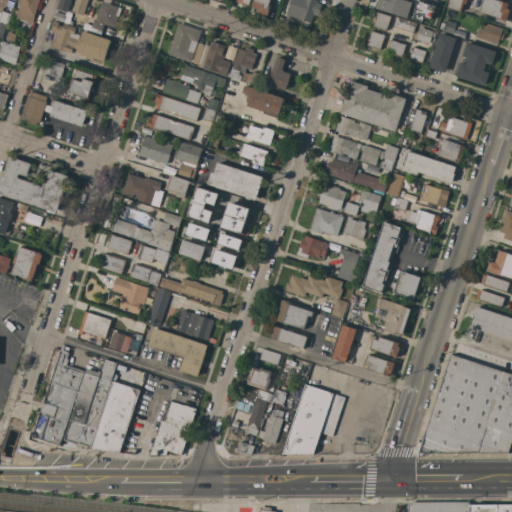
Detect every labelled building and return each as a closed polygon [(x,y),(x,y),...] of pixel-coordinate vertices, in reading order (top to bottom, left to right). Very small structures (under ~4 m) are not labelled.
[(39,0),(32,24),(15,18),(20,2),(18,1),(18,0),(39,0)] [(59,0),(72,0),(68,12),(57,8),(59,0)] [(75,0),(87,0),(83,15),(72,11),(75,0)] [(254,0),(270,0),(269,4),(271,4),(268,15),(256,11),(257,9),(252,7),(254,0)] [(318,0),(317,2),(322,4),(318,16),(313,14),(311,22),(308,21),(308,22),(304,21),(304,20),(286,14),(287,13),(285,12),(286,9),(287,10),(290,0),(318,0)] [(404,0),(410,2),(408,8),(422,13),(419,22),(403,17),(403,16),(379,8),(381,0),(404,0)] [(449,0),(466,0),(465,3),(463,3),(461,11),(448,7),(449,1),(449,0)] [(479,11),(483,0),(500,0),(509,3),(507,8),(510,9),(507,20),(479,11)] [(119,7),(116,15),(118,16),(117,18),(118,18),(115,27),(104,24),(103,26),(105,27),(104,30),(103,29),(102,31),(91,27),(94,18),(96,19),(100,7),(98,7),(99,4),(101,4),(102,1),(119,7)] [(427,13),(430,2),(442,6),(439,17),(427,13)] [(53,18),(55,11),(66,15),(64,21),(53,18)] [(391,16),(386,30),(373,25),(374,22),(373,21),(375,17),(376,17),(378,11),(391,16)] [(393,27),(396,17),(416,23),(413,33),(393,27)] [(453,34),(442,31),(443,29),(439,28),(441,22),(445,23),(446,19),(456,22),(453,34)] [(111,39),(104,61),(93,57),(92,60),(86,58),(87,56),(76,52),(77,48),(73,47),(71,53),(51,46),(55,32),(50,31),(54,20),(59,22),(58,25),(63,26),(64,23),(76,27),(74,33),(80,35),(78,39),(80,39),(83,30),(111,39)] [(476,36),(479,28),(483,29),(485,22),(503,28),(501,33),(504,33),(502,40),(499,39),(498,44),(476,36)] [(179,23),(201,30),(198,41),(194,54),(193,54),(191,62),(178,57),(168,54),(179,23)] [(435,32),(434,37),(432,36),(429,43),(426,42),(425,44),(421,42),(421,41),(416,39),(420,27),(435,32)] [(16,34),(14,41),(6,38),(8,31),(16,34)] [(380,49),(367,45),(368,41),(367,40),(369,36),(370,36),(372,31),(385,35),(380,49)] [(445,71),(429,66),(440,32),(456,38),(445,71)] [(405,44),(402,56),(387,51),(391,39),(405,44)] [(0,58),(0,49),(3,41),(20,47),(18,52),(19,52),(15,64),(0,58)] [(211,42),(227,47),(223,60),(230,63),(227,75),(203,67),(211,42)] [(496,51),(492,64),(486,62),(484,71),(489,72),(485,85),(456,76),(461,62),(466,64),(468,57),(463,55),(467,42),(496,51)] [(198,63),(192,61),(198,43),(204,44),(198,63)] [(205,44),(209,45),(202,67),(198,65),(205,44)] [(230,44),(237,47),(232,62),(224,59),(230,44)] [(252,69),(245,67),(245,68),(239,70),(238,74),(242,75),(240,80),(228,76),(233,63),(234,63),(239,48),(244,50),(246,46),(253,48),(252,52),(257,54),(252,69)] [(426,51),(422,62),(416,61),(416,62),(412,60),(409,58),(411,51),(410,51),(411,47),(412,47),(413,46),(426,51)] [(65,64),(61,78),(52,76),(52,74),(44,72),(48,59),(49,59),(49,57),(55,59),(55,61),(65,64)] [(282,70),(291,73),(285,89),(268,83),(277,57),(281,57),(285,59),(282,70)] [(226,78),(224,85),(223,84),(222,87),(216,85),(217,82),(215,82),(213,89),(217,90),(215,95),(210,93),(209,95),(204,94),(205,92),(203,91),(204,87),(203,86),(202,90),(200,89),(200,90),(198,89),(197,88),(198,85),(180,79),(185,64),(226,78)] [(0,66),(6,69),(6,68),(16,72),(14,78),(4,74),(2,80),(0,79),(0,66)] [(93,74),(91,80),(93,81),(88,97),(87,99),(85,98),(84,102),(63,96),(65,90),(69,91),(76,69),(93,74)] [(241,80),(244,72),(251,74),(253,71),(263,74),(259,86),(241,80)] [(189,86),(185,98),(162,91),(166,78),(189,86)] [(340,113),(351,80),(368,85),(367,88),(391,96),(392,94),(406,98),(395,131),(340,113)] [(284,98),(277,117),(264,113),(265,111),(247,105),(248,101),(246,100),(248,95),(245,94),(246,93),(243,92),(245,84),(284,98)] [(197,103),(186,99),(189,89),(192,90),(193,88),(196,89),(195,90),(200,93),(197,103)] [(40,122),(37,121),(36,124),(23,120),(24,117),(21,116),(28,95),(29,95),(30,91),(47,96),(45,101),(46,101),(40,122)] [(0,92),(8,94),(4,104),(6,105),(5,108),(4,107),(3,109),(0,108),(0,92)] [(156,108),(157,103),(154,102),(157,94),(200,108),(196,120),(156,108)] [(219,100),(216,110),(207,107),(210,97),(219,100)] [(87,110),(82,126),(50,115),(53,106),(50,105),(52,99),(55,100),(87,110)] [(206,108),(216,112),(212,122),(203,118),(206,108)] [(416,109),(426,112),(425,115),(426,115),(420,132),(410,129),(416,109)] [(224,115),(222,123),(214,121),(217,112),(224,115)] [(146,125),(149,116),(152,117),(154,113),(194,126),(190,139),(146,125)] [(335,130),(340,116),(354,120),(354,121),(359,123),(360,122),(371,126),(366,140),(335,130)] [(444,131),(439,129),(442,121),(447,123),(449,116),(472,123),(471,124),(472,125),(471,129),(470,128),(466,138),(444,131)] [(432,119),(436,120),(434,124),(437,125),(436,129),(433,128),(432,131),(429,130),(432,119)] [(245,137),(249,125),(262,129),(263,127),(274,131),(269,145),(245,137)] [(436,132),(434,138),(426,136),(428,129),(429,130),(432,131),(436,132)] [(136,154),(138,148),(141,149),(143,141),(141,140),(143,135),(163,141),(164,139),(169,141),(168,143),(173,145),(167,164),(136,154)] [(361,144),(356,159),(347,156),(348,154),(343,153),(342,154),(329,150),(334,135),(361,144)] [(437,155),(441,144),(440,144),(441,141),(442,141),(443,138),(464,146),(459,162),(437,155)] [(202,148),(196,165),(186,162),(186,161),(173,157),(175,150),(178,151),(181,141),(202,148)] [(267,151),(263,165),(252,162),(253,159),(239,155),(243,143),(267,151)] [(398,148),(391,171),(379,167),(381,160),(383,161),(384,158),(382,157),(381,159),(379,158),(381,150),(384,151),(387,144),(398,148)] [(375,165),(359,160),(363,150),(360,150),(362,145),(364,145),(380,150),(375,165)] [(455,166),(453,173),(455,173),(452,182),(418,171),(417,175),(397,168),(398,163),(402,164),(406,152),(408,153),(409,151),(455,166)] [(0,193),(0,183),(9,156),(31,163),(27,176),(19,173),(18,177),(43,185),(48,169),(68,176),(62,196),(56,212),(0,193)] [(327,173),(329,168),(326,168),(329,161),(332,162),(333,158),(349,163),(350,160),(358,162),(356,171),(387,181),(384,192),(327,173)] [(193,166),(193,167),(196,168),(192,179),(189,178),(189,179),(176,175),(180,162),(193,166)] [(263,177),(255,200),(206,184),(210,172),(214,173),(217,162),(263,177)] [(393,172),(404,176),(402,184),(403,184),(402,187),(401,187),(398,196),(387,193),(393,172)] [(144,178),(145,177),(161,182),(159,190),(163,192),(158,206),(137,200),(138,198),(122,193),(128,173),(144,178)] [(189,181),(184,198),(176,195),(177,191),(166,188),(171,175),(189,181)] [(215,218),(234,224),(231,232),(209,225),(209,224),(208,224),(209,223),(206,221),(207,218),(204,217),(204,218),(195,215),(196,212),(189,210),(192,202),(190,201),(193,192),(192,191),(194,184),(196,185),(196,183),(212,189),(212,188),(214,189),(211,197),(212,197),(211,201),(220,204),(215,218)] [(340,209),(333,207),(333,209),(326,207),(327,205),(318,202),(320,197),(317,196),(319,189),(322,190),(324,184),(333,187),(334,186),(340,188),(340,189),(346,191),(340,209)] [(420,199),(425,184),(442,189),(449,191),(444,207),(420,199)] [(376,210),(372,209),(371,211),(368,210),(368,213),(360,210),(363,202),(358,200),(360,191),(355,190),(356,186),(362,188),(362,189),(381,195),(376,210)] [(0,197),(13,202),(9,213),(13,214),(11,219),(10,219),(6,232),(0,230),(0,197)] [(408,201),(405,211),(394,207),(394,205),(390,204),(392,197),(396,199),(397,197),(408,201)] [(219,227),(245,236),(254,209),(228,200),(219,227)] [(358,205),(355,215),(343,211),(346,202),(358,205)] [(337,236),(322,231),(321,234),(310,230),(317,208),(330,212),(330,210),(333,211),(333,213),(339,215),(339,213),(342,214),(341,216),(343,216),(337,236)] [(410,210),(415,212),(417,208),(435,214),(437,214),(439,215),(440,217),(439,220),(437,220),(436,225),(438,226),(435,234),(415,228),(416,223),(407,220),(410,210)] [(511,240),(503,237),(504,233),(499,231),(506,209),(511,211),(511,240)] [(195,213),(193,220),(182,216),(185,210),(195,213)] [(137,225),(136,227),(138,227),(139,227),(150,231),(151,229),(152,229),(155,219),(161,221),(164,212),(181,217),(178,226),(168,223),(166,229),(174,232),(168,251),(159,248),(160,246),(135,238),(135,237),(133,236),(133,237),(126,235),(111,230),(115,218),(137,225)] [(362,239),(358,238),(358,239),(354,238),(355,237),(343,233),(344,230),(343,229),(345,225),(346,225),(349,217),(358,221),(358,219),(366,222),(364,227),(364,228),(366,229),(362,239)] [(384,221),(401,227),(399,232),(402,233),(400,240),(399,240),(397,244),(399,245),(396,252),(392,250),(388,261),(390,261),(388,265),(392,266),(390,272),(389,272),(382,294),(377,292),(377,291),(363,286),(384,221)] [(208,227),(205,235),(207,235),(205,240),(203,240),(201,240),(193,237),(192,237),(188,235),(191,224),(196,226),(196,223),(208,227)] [(223,232),(246,240),(242,252),(219,245),(223,232)] [(105,247),(109,233),(132,241),(127,254),(105,247)] [(328,243),(324,256),(320,255),(318,258),(308,254),(307,258),(296,254),(302,237),(304,237),(305,235),(328,243)] [(205,246),(201,260),(179,253),(183,239),(205,246)] [(141,245),(156,249),(156,248),(170,252),(166,264),(156,261),(156,260),(153,259),(151,262),(140,259),(140,258),(137,257),(141,245)] [(32,281),(23,278),(23,277),(12,273),(15,263),(13,262),(15,256),(17,257),(20,247),(32,250),(41,252),(41,254),(42,255),(39,264),(37,263),(32,281)] [(356,253),(351,269),(340,266),(344,254),(339,253),(341,248),(356,253)] [(218,249),(241,256),(237,268),(214,261),(218,249)] [(486,270),(489,260),(495,262),(499,250),(511,254),(511,278),(505,276),(486,270)] [(121,274),(98,266),(102,253),(125,260),(121,274)] [(0,271),(0,254),(10,258),(8,264),(10,265),(8,268),(7,268),(6,274),(0,271)] [(130,276),(129,275),(129,274),(130,271),(132,263),(135,264),(150,269),(150,270),(161,273),(157,285),(130,276)] [(400,269),(405,270),(405,272),(417,275),(422,276),(420,281),(419,281),(414,296),(415,297),(414,300),(409,299),(410,297),(397,293),(397,294),(392,293),(394,288),(395,289),(395,288),(390,286),(392,281),(397,283),(400,274),(399,273),(400,269)] [(284,290),(287,282),(289,283),(291,274),(308,280),(309,275),(325,280),(327,276),(342,281),(340,287),(342,288),(339,298),(323,292),(322,297),(306,291),(304,296),(284,290)] [(483,283),(481,282),(483,274),(486,274),(509,282),(506,291),(483,283)] [(149,288),(143,304),(140,303),(140,305),(141,305),(139,314),(119,307),(121,300),(120,299),(121,296),(122,296),(122,294),(111,290),(116,277),(149,288)] [(182,283),(183,278),(193,281),(194,281),(201,283),(201,284),(223,291),(223,294),(224,295),(221,306),(213,304),(214,303),(182,293),(181,294),(179,294),(179,293),(160,286),(163,277),(182,283)] [(159,288),(171,292),(160,327),(148,323),(159,288)] [(477,298),(478,297),(475,297),(478,289),(481,290),(481,289),(504,297),(501,307),(477,298)] [(402,334),(394,332),(394,333),(384,330),(387,321),(384,320),(385,319),(375,316),(379,304),(375,303),(378,297),(403,305),(403,306),(411,308),(402,334)] [(342,317),(331,313),(336,298),(347,302),(342,317)] [(276,320),(282,299),(289,301),(288,304),(313,312),(311,316),(308,315),(304,328),(276,320)] [(511,317),(511,339),(469,326),(475,306),(511,317)] [(182,309),(213,320),(207,339),(175,329),(182,309)] [(85,311),(111,319),(105,338),(83,331),(81,334),(78,333),(85,311)] [(345,362),(332,357),(343,324),(356,329),(345,362)] [(270,337),(274,326),(288,331),(289,328),(295,330),(294,332),(307,336),(303,348),(270,337)] [(208,345),(198,376),(179,370),(184,356),(148,345),(154,327),(208,345)] [(114,331),(125,334),(125,335),(131,337),(126,353),(108,347),(114,331)] [(370,348),(373,338),(378,340),(379,336),(403,344),(402,347),(400,347),(396,357),(370,348)] [(70,418),(69,418),(59,445),(33,436),(51,383),(45,381),(56,348),(68,352),(69,353),(65,363),(84,370),(84,371),(85,371),(70,418)] [(280,354),(277,364),(260,359),(263,348),(280,354)] [(394,362),(391,373),(393,374),(392,376),(369,369),(366,368),(367,365),(365,364),(368,354),(394,362)] [(478,452),(419,452),(452,354),(505,372),(478,452)] [(85,371),(86,368),(98,372),(98,370),(100,371),(105,358),(119,363),(113,380),(112,380),(90,446),(87,445),(87,448),(63,439),(70,419),(70,418),(85,371)] [(247,383),(248,381),(246,380),(247,377),(249,377),(253,367),(260,369),(275,374),(273,379),(270,379),(267,390),(247,383)] [(511,374),(511,440),(508,452),(478,452),(505,372),(511,374)] [(114,381),(140,389),(120,452),(91,448),(114,381)] [(314,454),(284,454),(307,384),(334,394),(322,432),(314,454)] [(257,392),(253,390),(254,388),(258,389),(272,393),(270,399),(269,399),(268,402),(267,401),(263,413),(265,414),(262,420),(261,420),(259,426),(258,430),(256,435),(244,431),(246,425),(247,425),(248,420),(248,419),(249,417),(253,405),(253,403),(254,403),(257,392)] [(274,388),(286,392),(282,404),(271,400),(271,399),(270,399),(272,393),(274,388)] [(334,394),(346,397),(333,436),(322,432),(334,394)] [(151,411),(156,396),(168,400),(163,414),(151,411)] [(163,414),(168,400),(184,405),(185,405),(196,408),(181,454),(167,450),(166,454),(150,454),(163,414)] [(270,414),(273,407),(284,411),(282,418),(283,418),(275,444),(262,439),(270,414)] [(239,421),(237,427),(231,425),(233,419),(239,421)] [(247,455),(238,452),(241,442),(250,444),(247,455)] [(469,511),(409,511),(409,504),(410,504),(410,501),(465,501),(469,501),(469,503),(469,511)] [(469,511),(469,503),(499,503),(499,511),(469,511)] [(499,511),(499,503),(511,503),(511,511),(499,511)]
